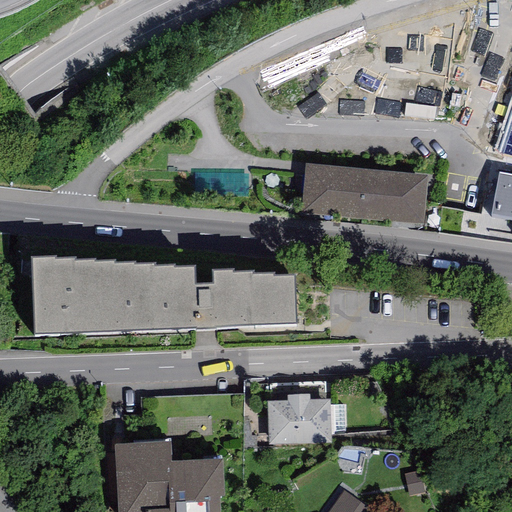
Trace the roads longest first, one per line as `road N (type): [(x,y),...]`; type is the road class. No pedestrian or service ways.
road 1 (residential): [(511,253),(52,216),(0,205)]
road 2 (residential): [(511,352),(0,373)]
road 3 (primary): [(0,104),(170,0)]
